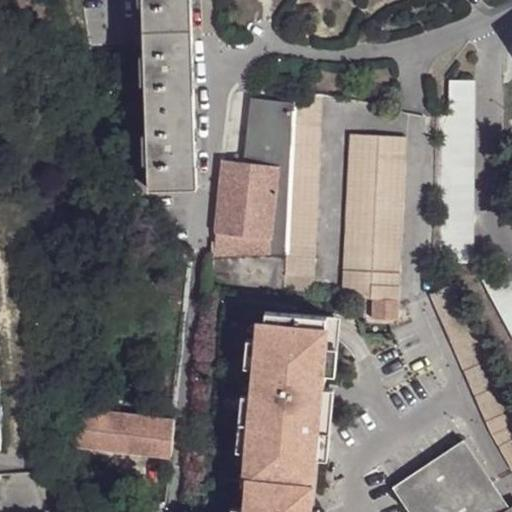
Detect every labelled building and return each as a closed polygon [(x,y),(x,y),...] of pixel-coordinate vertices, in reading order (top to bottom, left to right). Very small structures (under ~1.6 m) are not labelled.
[(139,0),(145,187),(193,185),(187,0),(139,0)] [(477,79),(440,79),(435,262),(473,262),(477,79)] [(311,295),(320,96),(295,91),(294,102),(287,256),(282,293),(311,295)] [(287,256),(294,102),(253,98),(246,163),(224,160),(216,242),(213,242),(211,254),(287,256)] [(373,299),(397,300),(405,137),(350,134),(343,298),(373,299)] [(511,280),(503,266),(482,278),(511,328),(511,280)] [(511,404),(458,284),(431,295),(494,435),(511,463),(511,404)] [(397,300),(373,299),(372,319),(397,321),(397,300)] [(284,314),(265,313),(262,342),(258,341),(256,370),(253,398),(251,426),(255,426),(252,453),(248,510),(247,511),(319,511),(319,510),(312,511),(310,511),(315,460),(324,461),(329,408),(315,406),(317,390),(321,390),(327,319),(294,316),(295,311),(284,309),(284,314)] [(258,341),(246,341),(244,369),(256,370),(258,341)] [(253,398),(242,396),(237,452),(252,453),(255,426),(251,426),(253,398)] [(175,421),(77,413),(75,445),(88,448),(172,456),(175,421)] [(434,462),(396,487),(413,511),(511,511),(511,508),(511,509),(465,441),(434,462)]
